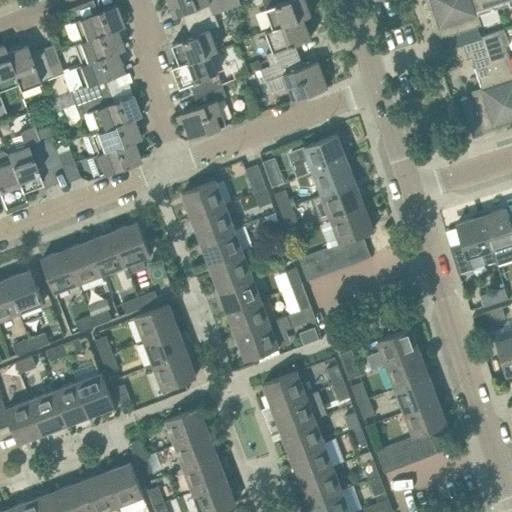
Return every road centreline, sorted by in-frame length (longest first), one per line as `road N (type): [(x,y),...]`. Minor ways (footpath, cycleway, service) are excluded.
road 1 (residential): [(511,507),(411,187)]
road 2 (residential): [(186,158),(378,84)]
road 3 (residential): [(0,230),(186,158)]
road 4 (residential): [(135,0),(186,158)]
